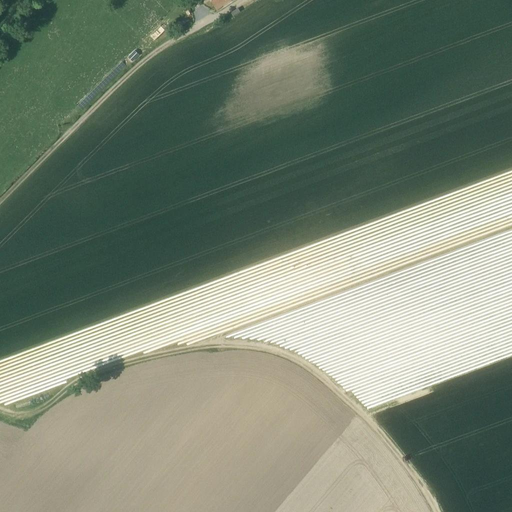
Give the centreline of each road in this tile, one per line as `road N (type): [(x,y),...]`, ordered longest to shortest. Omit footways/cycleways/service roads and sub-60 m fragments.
road 1 (track): [(0,411),(28,421),(57,394),(115,365),(166,352),(265,346),(298,361),(365,418),(431,511)]
road 2 (track): [(241,0),(133,71),(0,200)]
